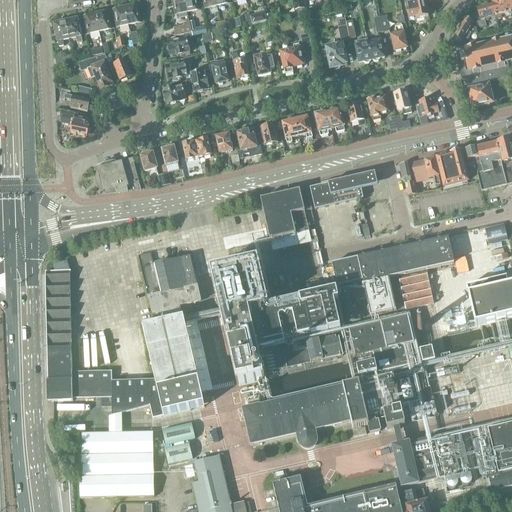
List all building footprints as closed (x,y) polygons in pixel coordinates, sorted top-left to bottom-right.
[(187,13),(184,0),(172,0),(176,15),(187,13)] [(184,0),(187,13),(198,11),(195,0),(184,0)] [(217,7),(215,0),(203,0),(206,9),(217,7)] [(292,0),(295,11),(304,9),(302,0),(292,0)] [(404,1),(409,21),(416,19),(416,20),(428,17),(425,3),(439,0),(407,0),(408,1),(404,1)] [(491,0),(490,0),(491,2),(495,17),(496,20),(501,19),(500,16),(505,14),(501,0),(491,0)] [(511,0),(501,0),(505,14),(506,17),(507,20),(508,22),(511,20),(511,16),(510,13),(511,12),(511,0)] [(479,22),(476,22),(477,26),(480,29),(486,27),(484,20),(495,17),(491,2),(485,3),(484,6),(478,8),(477,10),(478,15),(477,16),(479,22)] [(126,8),(125,8),(129,26),(139,23),(136,6),(132,7),(132,6),(127,7),(126,8)] [(129,26),(125,8),(124,9),(123,8),(117,10),(118,10),(114,11),(118,28),(129,26)] [(97,15),(95,15),(99,32),(110,30),(106,13),(103,13),(97,14),(97,15)] [(99,32),(95,15),(94,15),(89,16),(88,16),(88,17),(85,17),(88,35),(99,32)] [(257,15),(250,17),(252,25),(259,23),(257,15)] [(386,17),(379,18),(382,33),(389,31),(386,17)] [(382,33),(379,18),(374,19),(377,34),(382,33)] [(457,33),(455,38),(462,42),(464,38),(468,40),(471,35),(477,34),(477,32),(476,29),(474,28),(471,27),(470,22),(465,19),(463,23),(462,22),(460,26),(458,30),(458,31),(457,32),(457,33)] [(71,20),(65,21),(69,40),(76,38),(77,44),(82,43),(77,20),(72,21),(71,20)] [(349,40),(346,23),(345,20),(339,21),(341,28),(339,29),(341,41),(349,40)] [(69,40),(65,21),(59,23),(59,24),(54,25),(59,48),(64,46),(63,41),(69,40)] [(350,40),(356,38),(352,22),(346,23),(350,40)] [(173,28),(175,37),(191,33),(189,23),(183,24),(184,26),(173,28)] [(392,34),(391,35),(391,39),(389,39),(391,45),(393,45),(394,52),(407,49),(404,34),(403,34),(402,28),(396,29),(396,32),(395,33),(393,33),(392,34)] [(130,34),(133,45),(139,44),(136,32),(130,34)] [(212,34),(203,36),(204,42),(213,40),(212,34)] [(312,52),(308,35),(301,37),(304,54),(312,52)] [(466,73),(467,77),(469,87),(508,78),(507,74),(509,73),(509,74),(511,73),(511,37),(499,40),(492,41),(492,42),(474,46),(467,47),(467,48),(461,49),(462,57),(460,58),(462,65),(464,64),(466,73)] [(167,42),(170,55),(176,54),(176,56),(190,54),(187,38),(167,42)] [(376,43),(368,45),(372,61),(373,61),(373,62),(375,63),(378,62),(380,61),(380,60),(384,59),(380,39),(375,40),(376,43)] [(372,61),(368,45),(367,40),(354,42),(359,64),(364,63),(364,64),(366,65),(369,64),(371,62),(370,62),(372,61)] [(331,70),(332,69),(333,70),(334,71),(339,70),(340,68),(339,68),(341,67),(341,65),(346,64),(344,53),(346,52),(345,45),(326,49),(326,51),(323,52),(322,53),(323,58),(324,59),(328,58),(331,70)] [(292,69),(303,66),(299,46),(293,47),(294,50),(280,53),(281,57),(282,63),(284,71),(285,75),(293,73),(292,69)] [(90,50),(92,57),(103,54),(101,48),(90,50)] [(231,64),(233,63),(237,80),(242,79),(243,80),(247,79),(248,78),(249,77),(247,67),(251,66),(249,56),(246,57),(245,58),(245,60),(238,61),(237,54),(229,56),(231,64)] [(258,58),(254,59),(253,54),(249,55),(252,66),(255,65),(258,78),(271,75),(270,70),(274,69),(272,58),(267,59),(266,56),(263,57),(261,56),(259,56),(258,58)] [(55,59),(57,65),(74,61),(72,55),(55,59)] [(91,79),(91,80),(96,78),(101,91),(109,88),(109,87),(113,86),(105,66),(108,64),(105,55),(78,64),(81,72),(87,70),(91,79)] [(114,76),(117,75),(120,81),(132,77),(129,70),(133,68),(128,56),(124,58),(125,61),(114,65),(113,63),(109,64),(114,76)] [(211,78),(215,77),(216,85),(218,84),(219,86),(223,85),(223,83),(228,82),(226,71),(227,71),(225,65),(224,65),(224,61),(219,62),(219,63),(218,63),(217,63),(215,63),(212,63),(210,64),(209,65),(208,65),(211,78)] [(165,67),(168,79),(174,78),(174,80),(181,79),(181,77),(187,76),(185,63),(165,67)] [(207,79),(211,78),(208,65),(200,67),(198,73),(191,75),(195,94),(205,92),(205,89),(209,88),(207,79)] [(167,103),(168,106),(178,103),(177,100),(185,97),(182,86),(174,89),(173,88),(165,90),(166,94),(163,95),(165,103),(167,103)] [(491,96),(488,86),(469,91),(471,101),(470,103),(471,106),(473,107),(473,109),(493,104),(492,103),(496,102),(497,100),(496,96),(494,95),(491,96)] [(78,87),(77,94),(91,97),(92,90),(78,87)] [(72,101),(70,109),(87,113),(88,111),(89,110),(90,107),(89,106),(90,101),(73,97),(70,96),(70,92),(61,90),(59,100),(64,101),(65,100),(72,101)] [(403,112),(404,116),(411,114),(410,110),(411,110),(406,93),(405,93),(403,92),(400,93),(399,94),(394,96),(398,113),(403,112)] [(372,117),(373,122),(380,120),(379,116),(380,115),(388,113),(385,98),(376,100),(376,99),(374,99),(373,98),(369,99),(368,101),(367,101),(371,118),(372,117)] [(419,102),(422,117),(439,113),(437,104),(432,106),(430,99),(429,99),(428,99),(424,99),(424,101),(419,102)] [(351,124),(347,125),(349,130),(353,129),(351,124),(359,122),(360,127),(365,125),(359,104),(354,106),(352,104),(349,105),(348,107),(347,107),(351,124)] [(333,111),(327,113),(331,130),(335,129),(336,133),(344,131),(343,127),(344,127),(339,110),(338,110),(337,109),(332,110),(333,111)] [(449,119),(446,109),(440,111),(443,121),(449,119)] [(75,114),(60,111),(61,123),(72,125),(71,134),(87,137),(87,136),(89,134),(90,132),(89,129),(88,129),(89,128),(87,128),(88,121),(85,120),(86,117),(75,114)] [(331,130),(327,113),(322,114),(321,113),(316,114),(317,115),(315,116),(319,133),(320,137),(328,135),(327,131),(331,130)] [(400,116),(394,118),(398,131),(404,129),(400,116)] [(295,121),(299,137),(306,135),(307,139),(308,139),(310,148),(313,147),(313,148),(314,148),(314,147),(315,148),(319,148),(317,140),(313,141),(307,118),(301,119),(300,118),(297,119),(296,120),(295,121)] [(398,131),(394,118),(388,119),(390,126),(386,127),(388,133),(398,131)] [(291,139),(299,137),(295,121),(293,121),(292,120),(289,121),(288,122),(282,124),(287,144),(292,143),(291,139)] [(261,128),(263,140),(264,144),(265,146),(278,143),(274,125),(268,127),(266,125),(263,126),(262,128),(261,128)] [(237,152),(239,160),(243,159),(242,155),(249,154),(250,158),(262,155),(260,145),(264,144),(263,140),(259,141),(258,138),(255,139),(253,131),(244,133),(242,131),(240,131),(238,132),(237,134),(241,151),(237,152)] [(215,138),(219,154),(233,151),(229,135),(223,136),(221,135),(218,136),(217,137),(215,138)] [(199,141),(195,142),(199,158),(203,157),(203,158),(211,156),(208,139),(206,139),(204,139),(202,139),(201,141),(199,141)] [(506,141),(497,143),(507,185),(511,183),(511,172),(511,169),(511,168),(511,149),(510,140),(506,141)] [(199,158),(195,142),(191,143),(189,143),(187,143),(185,143),(184,144),(182,145),(186,161),(195,159),(199,158)] [(483,172),(477,174),(467,176),(468,183),(478,180),(481,192),(507,185),(496,143),(477,148),(483,172)] [(163,150),(161,150),(165,167),(166,167),(168,173),(179,171),(178,164),(174,147),(168,149),(167,148),(164,148),(163,150)] [(474,164),(477,174),(483,172),(477,148),(460,152),(464,166),(474,164)] [(460,152),(436,158),(443,187),(444,187),(443,185),(466,179),(467,181),(468,181),(460,152)] [(140,157),(144,172),(157,169),(153,153),(151,154),(151,153),(146,154),(146,155),(142,157),(141,156),(140,156),(140,157)] [(426,161),(425,161),(428,179),(434,178),(438,177),(434,159),(432,160),(431,160),(430,159),(426,160),(426,161)] [(422,161),(410,164),(413,177),(414,183),(414,185),(429,182),(428,179),(425,161),(424,161),(422,161)] [(133,162),(99,171),(105,192),(115,190),(116,194),(128,192),(126,186),(135,184),(136,188),(133,188),(134,191),(141,190),(133,162)] [(410,164),(399,166),(401,173),(402,178),(402,179),(404,179),(405,185),(414,183),(413,177),(410,164)] [(168,173),(163,175),(165,186),(171,184),(170,179),(168,173)] [(310,189),(315,211),(363,199),(361,188),(370,186),(368,177),(359,179),(358,177),(351,179),(351,178),(341,180),(342,181),(341,181),(341,180),(336,181),(331,182),(332,183),(331,184),(330,182),(321,184),(321,186),(310,189)] [(414,185),(414,183),(405,185),(408,196),(416,194),(414,185)] [(307,190),(300,191),(305,212),(312,211),(307,190)] [(305,212),(300,191),(260,200),(270,241),(309,232),(307,224),(305,212)] [(311,211),(305,213),(308,226),(314,225),(311,211)] [(504,225),(484,230),(488,245),(507,240),(504,225)] [(337,287),(330,289),(331,293),(331,294),(338,292),(338,293),(336,293),(338,302),(343,325),(360,321),(352,284),(363,281),(371,317),(396,311),(389,279),(454,264),(448,239),(332,265),(337,287)] [(54,272),(45,272),(45,273),(46,273),(46,310),(47,321),(47,325),(47,358),(47,359),(47,374),(48,381),(46,381),(47,402),(71,401),(72,401),(72,398),(74,398),(101,397),(101,407),(105,407),(109,407),(112,407),(117,407),(117,414),(122,413),(141,409),(150,406),(153,420),(173,415),(174,414),(191,410),(187,397),(201,394),(195,370),(188,340),(186,332),(183,318),(182,318),(179,307),(194,304),(195,305),(201,303),(202,303),(200,297),(200,296),(199,296),(198,290),(190,257),(166,263),(159,264),(154,266),(151,254),(138,257),(151,313),(152,318),(154,325),(151,326),(149,326),(143,328),(147,342),(149,355),(155,381),(112,382),(112,372),(72,373),(72,367),(72,356),(71,318),(70,273),(71,273),(71,272),(70,272),(54,272)] [(211,272),(211,273),(211,274),(212,274),(214,281),(213,281),(213,283),(214,283),(216,290),(215,290),(215,292),(216,291),(218,299),(217,299),(217,300),(218,300),(220,308),(219,308),(219,309),(220,309),(222,316),(221,317),(221,318),(222,318),(223,322),(223,325),(223,327),(224,327),(226,335),(225,335),(225,337),(226,336),(227,338),(228,345),(227,345),(228,346),(229,346),(230,354),(230,355),(230,356),(231,356),(232,360),(233,364),(232,364),(232,366),(233,366),(235,374),(234,374),(234,376),(236,375),(238,384),(237,384),(237,386),(239,386),(263,380),(264,379),(264,378),(263,378),(261,369),(262,369),(262,368),(261,368),(259,360),(260,359),(260,358),(259,358),(257,352),(257,350),(258,350),(257,349),(329,332),(334,331),(340,330),(334,303),(337,302),(338,302),(336,293),(338,293),(338,292),(331,294),(331,293),(321,295),(269,307),(258,262),(257,261),(211,272)] [(67,262),(52,266),(54,272),(70,272),(67,262)] [(433,304),(429,283),(427,273),(398,279),(406,311),(433,304)] [(505,278),(466,287),(475,328),(511,319),(511,286),(507,288),(505,278)] [(214,283),(196,282),(198,289),(216,290),(214,283)] [(373,353),(375,365),(377,374),(408,367),(435,361),(432,348),(415,352),(414,344),(408,318),(407,318),(381,325),(381,324),(380,324),(381,325),(350,332),(349,332),(355,358),(356,358),(355,357),(373,353)] [(415,323),(413,325),(412,328),(411,331),(412,334),(413,337),(415,338),(417,339),(420,340),(423,339),(425,338),(427,336),(428,334),(429,331),(429,330),(428,327),(426,324),(423,323),(421,322),(418,322),(415,323)] [(279,350),(283,370),(287,369),(343,356),(338,336),(319,341),(318,340),(306,343),(306,344),(279,350)] [(377,374),(375,365),(357,369),(359,379),(377,374)] [(297,435),(314,431),(351,422),(353,429),(368,425),(370,434),(380,432),(378,422),(375,423),(374,417),(384,414),(387,430),(394,428),(395,431),(399,430),(399,427),(405,426),(401,410),(433,403),(425,368),(270,404),(243,410),(251,445),(297,435)] [(438,416),(435,403),(408,410),(411,423),(438,416)] [(112,415),(109,417),(109,433),(122,433),(122,413),(117,414),(117,407),(112,407),(112,415)] [(76,425),(72,425),(72,429),(89,429),(89,418),(76,418),(76,425)] [(511,424),(488,431),(498,475),(511,471),(511,424)] [(192,425),(162,431),(166,447),(195,440),(192,425)] [(353,431),(354,438),(366,435),(365,428),(353,431)] [(314,431),(297,435),(299,442),(300,446),(303,449),(307,450),(312,449),(315,446),(316,443),(316,438),(314,431)] [(98,434),(79,434),(80,499),(96,498),(154,497),(153,433),(129,433),(122,433),(109,433),(105,433),(98,434)] [(434,437),(409,443),(419,484),(433,481),(443,478),(434,437)] [(402,444),(402,442),(397,443),(398,445),(392,447),(402,488),(418,484),(409,443),(402,444)] [(189,444),(164,450),(168,465),(192,460),(189,444)] [(194,462),(197,478),(193,479),(194,484),(192,485),(198,510),(189,511),(255,511),(253,499),(251,498),(248,499),(247,501),(232,505),(232,504),(230,504),(219,457),(194,462)] [(511,473),(488,479),(491,493),(511,487),(511,473)] [(273,485),(279,511),(401,511),(396,487),(308,508),(301,479),(273,485)] [(429,511),(427,501),(421,502),(421,498),(425,497),(423,490),(415,492),(404,495),(403,488),(398,489),(403,508),(406,507),(407,511),(429,511)]
